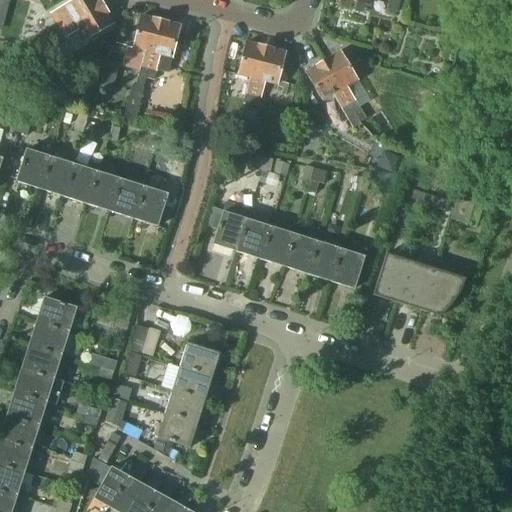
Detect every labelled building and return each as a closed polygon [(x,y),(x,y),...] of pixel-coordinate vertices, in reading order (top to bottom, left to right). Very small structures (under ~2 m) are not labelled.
[(52,37),(103,7),(98,0),(75,0),(64,7),(50,15),(56,25),(48,30),(38,36),(42,43),(52,37)] [(399,0),(346,0),(356,2),(366,5),(367,5),(368,0),(388,0),(386,10),(397,13),(399,0)] [(356,2),(354,12),(363,15),(366,5),(356,2)] [(84,41),(113,24),(103,7),(52,37),(56,44),(78,31),(84,41)] [(142,89),(160,21),(140,17),(132,49),(127,48),(123,68),(138,71),(134,87),(130,86),(121,121),(133,124),(142,89)] [(171,59),(179,26),(160,21),(142,89),(150,91),(153,81),(159,56),(171,59)] [(265,48),(246,43),(237,76),(249,79),(242,104),(251,106),(265,48)] [(284,53),(265,48),(251,106),(258,108),(264,83),(276,86),(284,53)] [(346,88),(356,81),(339,52),(322,63),(359,124),(365,120),(346,88)] [(112,89),(119,65),(106,61),(99,86),(111,89),(112,89)] [(359,124),(322,63),(305,73),(322,102),(332,96),(345,118),(346,118),(352,129),(359,125),(359,124)] [(99,86),(97,92),(109,96),(111,89),(99,86)] [(159,114),(158,124),(167,126),(169,116),(159,114)] [(14,118),(10,131),(18,133),(22,121),(14,118)] [(84,130),(86,122),(79,120),(77,128),(84,130)] [(247,120),(244,131),(256,134),(258,123),(247,120)] [(22,121),(18,133),(26,136),(30,124),(22,121)] [(116,143),(119,130),(111,128),(108,141),(116,143)] [(87,129),(84,138),(93,141),(96,132),(87,129)] [(50,158),(25,150),(15,183),(39,191),(50,158)] [(170,159),(181,162),(184,154),(172,151),(170,159)] [(73,165),(50,158),(39,191),(63,198),(73,165)] [(264,159),(256,158),(253,171),(261,172),(264,159)] [(272,161),(264,159),(261,172),(269,174),(272,161)] [(275,162),(272,173),(286,177),(289,165),(275,162)] [(96,173),(73,165),(63,198),(86,205),(96,173)] [(310,182),(312,169),(304,167),(302,180),(310,182)] [(326,172),(313,169),(310,182),(318,184),(323,185),(326,172)] [(120,180),(96,173),(86,205),(109,213),(120,180)] [(362,179),(352,177),(350,190),(359,192),(362,179)] [(142,188),(120,180),(109,213),(132,220),(142,188)] [(310,182),(307,192),(314,194),(318,184),(310,182)] [(167,195),(142,188),(132,220),(156,228),(167,195)] [(409,199),(427,205),(430,196),(412,190),(411,192),(412,192),(409,199)] [(449,202),(430,196),(427,205),(446,211),(449,204),(449,202)] [(473,206),(466,224),(474,226),(474,227),(475,227),(481,208),(473,205),(472,206),(473,206)] [(246,220),(222,213),(212,245),(235,253),(246,220)] [(269,228),(246,220),(235,253),(259,260),(269,228)] [(292,235),(269,228),(259,260),(282,268),(292,235)] [(316,243),(292,235),(282,268),(306,275),(316,243)] [(339,250),(316,243),(306,275),(328,282),(339,250)] [(363,258),(339,250),(328,282),(353,290),(363,258)] [(409,262),(385,255),(372,296),(396,304),(409,262)] [(437,260),(434,270),(420,311),(439,318),(448,308),(456,297),(460,291),(462,284),(467,270),(437,260)] [(434,270),(409,262),(396,304),(420,311),(434,270)] [(43,299),(35,323),(68,333),(75,309),(43,299)] [(128,322),(130,314),(115,309),(112,317),(128,322)] [(125,331),(128,323),(115,319),(113,327),(125,331)] [(35,323),(28,346),(60,356),(68,333),(35,323)] [(137,326),(129,351),(141,354),(148,330),(137,326)] [(219,354),(186,344),(179,367),(211,378),(219,354)] [(28,346),(21,369),(53,380),(60,356),(28,346)] [(103,359),(100,369),(112,373),(115,365),(115,363),(103,359)] [(134,378),(137,366),(130,364),(123,362),(119,373),(126,376),(134,378)] [(211,378),(179,367),(171,391),(204,401),(211,378)] [(21,369),(13,393),(46,403),(53,380),(21,369)] [(110,381),(112,373),(100,369),(97,377),(110,381)] [(115,386),(111,397),(127,402),(131,391),(115,386)] [(204,401),(171,391),(164,414),(196,425),(204,401)] [(13,393),(6,416),(38,427),(46,403),(13,393)] [(87,408),(85,415),(97,420),(100,412),(87,408)] [(106,413),(103,423),(119,428),(122,418),(106,413)] [(196,425),(164,414),(156,439),(189,449),(196,425)] [(97,420),(85,415),(82,424),(95,428),(97,420)] [(6,416),(0,433),(0,439),(31,450),(38,427),(6,416)] [(105,465),(120,438),(112,434),(97,461),(102,464),(105,465)] [(0,439),(0,465),(23,473),(31,450),(0,439)] [(165,443),(161,454),(168,456),(172,445),(165,443)] [(73,453),(70,462),(83,466),(86,457),(73,453)] [(70,462),(68,470),(80,474),(83,466),(70,462)] [(102,464),(93,481),(101,485),(110,468),(105,465),(102,464)] [(23,473),(0,465),(0,491),(16,496),(23,473)] [(92,499),(108,508),(126,477),(110,468),(101,485),(92,499)] [(126,477),(108,508),(115,511),(125,511),(141,485),(126,477)] [(141,485),(125,511),(145,511),(156,494),(141,485)] [(0,491),(0,511),(10,511),(16,496),(0,491)] [(156,494),(145,511),(164,511),(171,502),(156,494)] [(58,501),(55,509),(65,511),(68,511),(70,505),(58,501)] [(171,502),(164,511),(185,511),(186,511),(171,502)]
